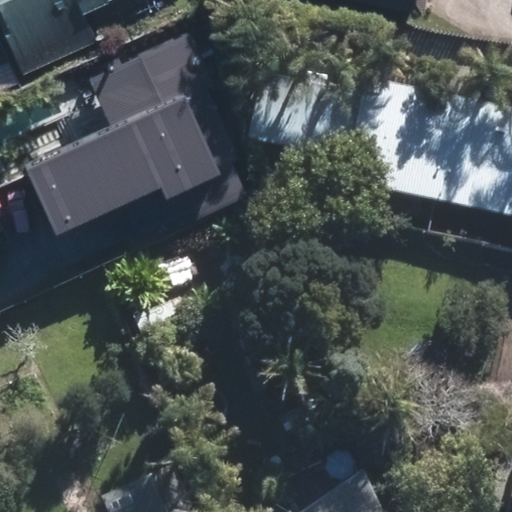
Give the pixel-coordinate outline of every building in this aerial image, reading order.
[(0,0),(0,31),(15,66),(88,35),(73,0),(0,0)] [(212,36),(155,53),(167,94),(225,76),(212,36)] [(2,54),(0,55),(0,75),(10,71),(2,54)] [(263,74),(249,140),(253,142),(337,159),(332,182),(504,217),(500,241),(511,243),(511,108),(354,75),(351,92),(263,74)] [(40,219),(0,235),(0,301),(64,274),(40,219)] [(204,274),(132,299),(149,347),(221,322),(204,274)] [(511,511),(511,448),(493,445),(480,507),(506,511),(511,511)] [(189,511),(168,463),(95,494),(102,511),(189,511)]
